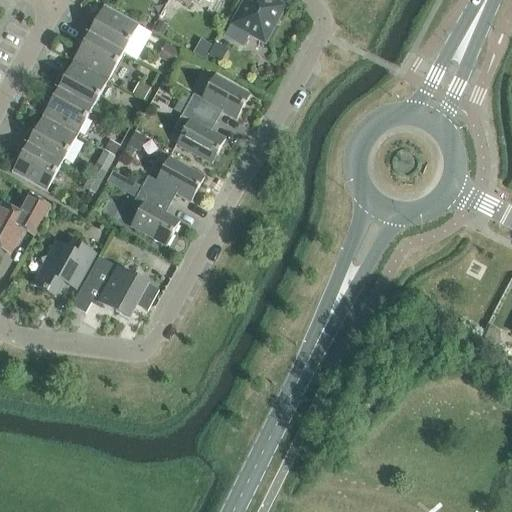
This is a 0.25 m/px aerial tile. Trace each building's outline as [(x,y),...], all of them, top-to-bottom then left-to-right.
[(286,7),(273,0),(243,0),(224,36),(243,47),(249,36),(265,45),(286,7)] [(104,6),(94,24),(90,21),(83,32),(123,54),(138,26),(104,6)] [(154,31),(162,35),(166,27),(159,23),(154,31)] [(107,82),(123,54),(83,32),(77,43),(82,46),(73,62),(107,82)] [(227,50),(215,43),(208,55),(221,62),(227,50)] [(166,45),(158,58),(171,65),(179,52),(166,45)] [(92,109),(107,82),(73,62),(64,79),(59,76),(53,87),(92,109)] [(192,96),(187,106),(211,120),(217,110),(236,121),(250,96),(214,77),(201,100),(193,95),(192,96)] [(140,84),(133,94),(142,100),(148,89),(140,84)] [(51,101),(42,118),(77,137),(92,109),(53,87),(47,98),(51,101)] [(187,106),(192,96),(184,92),(179,102),(187,106)] [(187,106),(179,102),(174,111),(182,116),(187,106)] [(206,130),(211,120),(187,106),(182,116),(181,117),(189,122),(176,145),(212,165),(225,140),(206,130)] [(61,164),(77,137),(42,118),(33,134),(28,132),(22,143),(61,164)] [(136,133),(128,146),(138,152),(145,139),(136,133)] [(104,151),(114,156),(119,147),(109,141),(104,151)] [(11,173),(46,193),(61,164),(22,143),(16,154),(21,156),(11,173)] [(171,192),(190,203),(204,178),(168,159),(155,182),(147,177),(141,188),(166,202),(171,192)] [(98,185),(107,169),(97,164),(88,179),(89,180),(97,184),(98,185)] [(113,172),(106,184),(122,193),(129,181),(113,172)] [(88,191),(92,193),(97,184),(89,180),(87,185),(88,191)] [(130,227),(166,247),(179,223),(160,212),(166,202),(141,188),(133,204),(135,211),(138,213),(130,227)] [(0,208),(0,249),(9,255),(26,223),(39,230),(50,209),(29,197),(19,215),(2,205),(0,208)] [(43,267),(33,286),(55,298),(63,284),(76,291),(95,256),(73,244),(69,251),(56,244),(49,257),(40,260),(43,267)] [(93,301),(128,320),(135,306),(147,313),(159,292),(98,258),(71,307),(85,315),(93,301)] [(484,334),(478,345),(494,353),(499,342),(484,334)]
